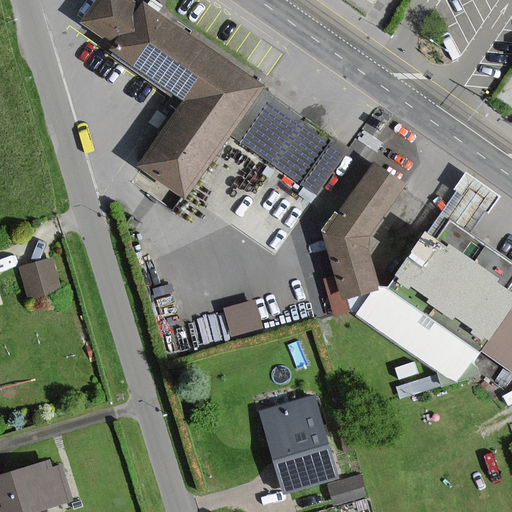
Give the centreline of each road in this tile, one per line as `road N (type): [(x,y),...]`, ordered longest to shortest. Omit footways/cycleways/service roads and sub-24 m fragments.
road 1 (residential): [(24,0),(177,511)]
road 2 (tertiary): [(511,176),(258,0)]
